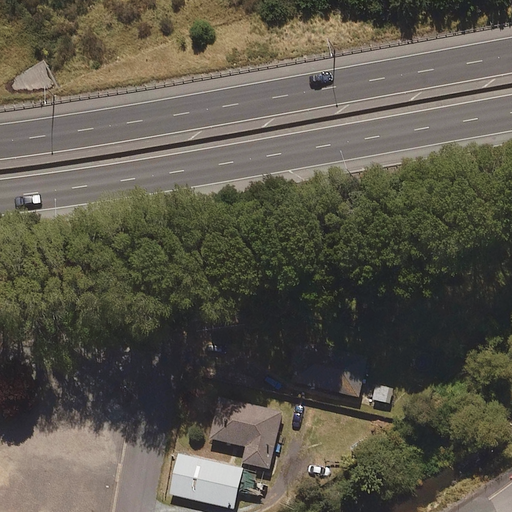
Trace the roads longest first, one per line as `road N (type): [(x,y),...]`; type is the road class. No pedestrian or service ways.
road 1 (motorway): [(511,110),(0,195)]
road 2 (motorway): [(0,140),(511,55)]
road 3 (residential): [(172,329),(133,511)]
road 4 (track): [(166,354),(0,347)]
